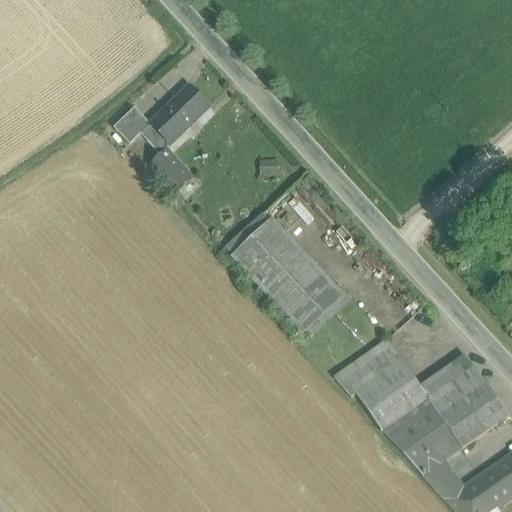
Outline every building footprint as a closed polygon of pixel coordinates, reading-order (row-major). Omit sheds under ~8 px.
[(141,137),(161,158),(166,153),(210,111),(190,89),(150,127),(140,136),(141,137)] [(130,147),(141,137),(140,136),(150,127),(135,110),(114,130),(130,147)] [(151,167),(178,195),(193,181),(166,153),(161,158),(151,167)] [(272,227),(236,261),(304,333),(340,299),(272,227)] [(335,380),(351,400),(356,396),(402,364),(388,343),(335,380)] [(470,363),(424,395),(430,403),(440,418),(486,386),(470,363)] [(384,435),(430,403),(424,395),(402,364),(356,396),(384,435)] [(486,386),(440,418),(454,439),(463,451),(510,419),(486,386)] [(384,435),(414,467),(434,453),(454,439),(440,418),(430,403),(384,435)] [(443,465),(463,451),(454,439),(434,453),(443,465)] [(434,453),(414,467),(448,505),(465,493),(443,465),(434,453)] [(448,505),(454,511),(497,511),(511,502),(511,458),(465,493),(448,505)]
